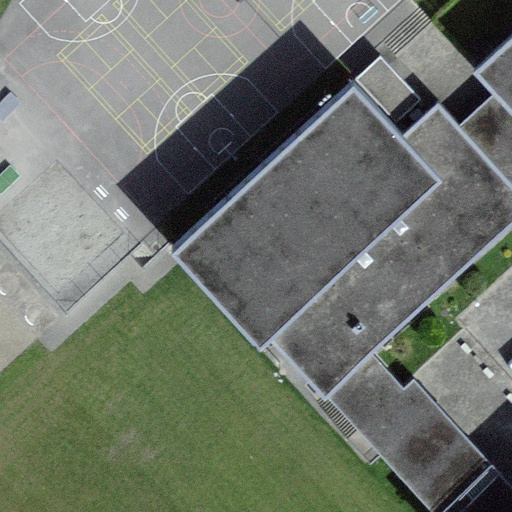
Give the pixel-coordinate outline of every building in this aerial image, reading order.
[(511,32),(474,67),(498,93),(511,108),(511,32)] [(420,100),(380,55),(355,78),(396,122),(420,100)] [(259,340),(268,332),(324,392),(375,346),(511,220),(511,182),(504,173),(461,126),(437,101),(429,109),(402,133),(353,79),(172,245),(259,340)] [(504,173),(511,165),(511,108),(498,93),(461,126),(504,173)] [(511,511),(511,495),(375,346),(324,392),(434,511),(511,511)]
